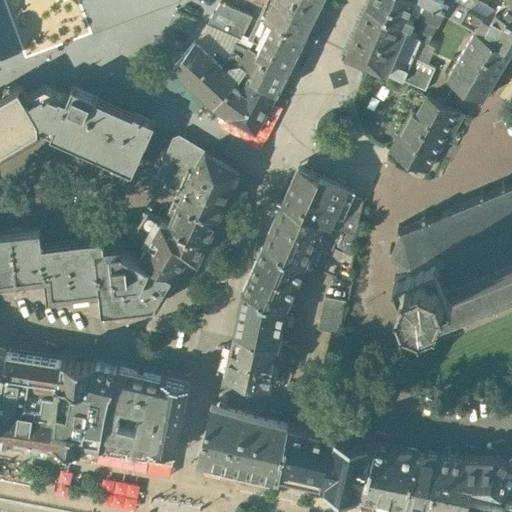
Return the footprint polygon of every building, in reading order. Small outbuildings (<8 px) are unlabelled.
[(266,0),(261,14),(273,19),(305,35),(322,0),(266,0)] [(412,0),(368,0),(368,2),(409,25),(410,25),(412,22),(414,17),(406,14),(412,0)] [(439,6),(426,0),(425,0),(419,12),(439,22),(444,12),(445,9),(439,6)] [(471,7),(458,0),(442,0),(439,6),(445,9),(444,12),(462,22),(471,7)] [(511,0),(507,0),(508,2),(500,12),(511,18),(511,0)] [(253,15),(221,1),(215,12),(214,12),(208,22),(207,22),(241,38),(253,15)] [(409,25),(368,2),(346,53),(388,72),(407,28),(409,25)] [(511,18),(500,12),(496,10),(490,20),(483,16),(484,14),(471,7),(462,22),(476,30),(511,49),(511,18)] [(305,35),(273,19),(257,52),(262,55),(289,68),(305,35)] [(433,33),(412,22),(410,25),(409,25),(407,28),(429,42),(433,33)] [(511,49),(476,30),(447,77),(482,99),(511,49)] [(214,56),(196,40),(173,67),(214,105),(227,115),(241,89),(232,83),(236,78),(238,79),(247,68),(249,69),(249,68),(253,71),(262,55),(257,52),(248,48),(244,56),(234,48),(225,59),(218,52),(214,56)] [(289,68),(262,55),(253,71),(249,68),(249,69),(246,72),(250,75),(277,91),(289,68)] [(435,67),(413,57),(409,67),(431,77),(435,67)] [(431,77),(409,67),(406,73),(428,84),(431,77)] [(428,84),(406,73),(404,79),(426,89),(428,84)] [(277,91),(250,75),(242,89),(241,89),(227,115),(256,131),(277,91)] [(151,123),(71,88),(68,94),(46,84),(27,95),(42,121),(45,120),(56,124),(54,129),(132,164),(151,123)] [(428,93),(418,112),(413,109),(392,149),(427,168),(447,129),(453,133),(463,112),(428,93)] [(0,102),(0,151),(37,130),(42,121),(27,95),(19,97),(13,95),(0,102)] [(204,150),(179,136),(173,138),(166,154),(171,158),(181,164),(192,170),(204,150)] [(239,168),(206,148),(204,150),(192,170),(181,164),(178,169),(190,175),(180,197),(219,215),(239,168)] [(171,158),(159,175),(169,182),(178,169),(181,164),(171,158)] [(365,192),(299,162),(282,200),(342,228),(343,227),(356,233),(365,192)] [(511,183),(509,185),(506,180),(502,182),(505,187),(487,194),(484,189),(480,191),(482,196),(458,206),(454,204),(452,209),(429,218),(427,213),(422,215),(424,221),(404,229),(399,226),(397,230),(401,232),(394,246),(391,245),(390,250),(396,250),(401,263),(398,265),(403,277),(407,278),(412,291),(410,295),(415,306),(417,306),(419,312),(421,313),(424,320),(421,324),(424,326),(426,322),(437,326),(437,330),(440,332),(441,326),(465,316),(468,322),(472,320),(470,315),(495,305),(499,308),(502,302),(511,297),(511,183)] [(219,215),(180,197),(169,221),(208,238),(219,215)] [(282,200),(264,240),(314,263),(322,247),(328,250),(331,244),(333,245),(336,238),(337,239),(342,228),(282,200)] [(169,221),(148,212),(133,234),(149,241),(141,255),(177,272),(188,254),(199,259),(208,238),(169,221)] [(96,240),(43,247),(41,227),(14,230),(19,279),(47,276),(49,295),(103,289),(105,309),(159,303),(177,272),(141,255),(124,247),(97,250),(96,240)] [(0,281),(19,279),(14,230),(0,231),(0,281)] [(264,240),(244,286),(283,301),(296,273),(308,278),(314,263),(264,240)] [(283,301),(244,286),(235,325),(278,339),(287,303),(283,301)] [(346,298),(325,294),(323,305),(344,309),(346,298)] [(344,309),(323,305),(321,315),(341,320),(344,309)] [(341,320),(321,315),(319,326),(331,329),(339,330),(341,320)] [(278,339),(235,325),(225,368),(270,382),(278,342),(279,340),(278,339)] [(353,334),(331,329),(328,340),(350,345),(353,334)] [(350,345),(328,340),(326,352),(347,357),(350,345)] [(63,355),(7,346),(2,380),(0,389),(59,397),(62,379),(63,355)] [(347,357),(326,352),(323,363),(345,368),(347,357)] [(97,358),(63,355),(62,379),(59,397),(55,435),(84,440),(90,403),(82,402),(85,389),(92,390),(94,382),(94,381),(97,358)] [(117,363),(97,358),(94,381),(94,382),(92,390),(90,403),(84,440),(100,443),(103,424),(108,399),(117,363)] [(165,373),(117,363),(108,399),(103,424),(100,443),(149,451),(151,442),(152,442),(165,373)] [(345,368),(323,363),(320,375),(342,380),(345,368)] [(189,379),(165,373),(152,442),(176,446),(189,379)] [(320,375),(319,374),(315,391),(338,397),(342,380),(320,375)] [(0,427),(55,435),(59,397),(0,389),(0,390),(0,427)] [(290,419),(258,411),(212,397),(198,451),(247,463),(281,471),(286,447),(290,419)] [(332,429),(290,419),(286,447),(281,471),(321,480),(332,429)] [(376,437),(332,429),(321,480),(364,489),(376,437)] [(420,444),(376,437),(364,489),(365,489),(406,499),(420,444)] [(420,444),(406,499),(428,504),(442,448),(420,444)] [(511,447),(499,453),(509,461),(511,457),(511,447)] [(465,451),(442,448),(428,504),(461,511),(464,511),(469,493),(473,477),(459,473),(465,451)] [(499,453),(465,451),(459,473),(473,477),(509,486),(511,486),(511,463),(509,461),(499,453)] [(496,485),(493,499),(469,493),(464,511),(503,511),(508,488),(496,485)] [(511,511),(511,486),(509,486),(508,488),(503,511),(511,511)]
